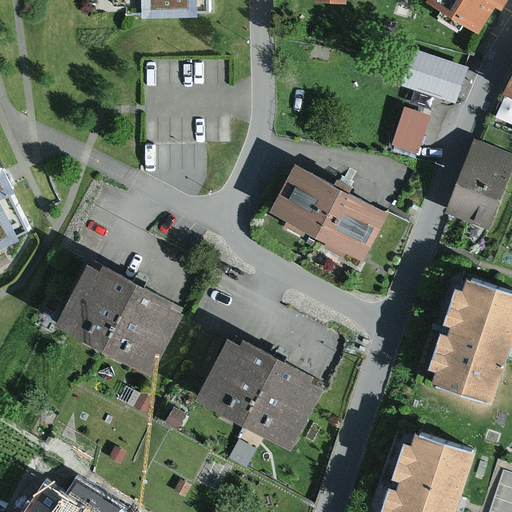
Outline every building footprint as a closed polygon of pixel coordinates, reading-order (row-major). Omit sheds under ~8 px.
[(109,0),(110,12),(208,11),(207,0),(109,0)] [(425,0),(477,32),(494,4),(501,8),(505,0),(425,0)] [(466,65),(411,46),(398,84),(453,103),(466,65)] [(511,59),(497,89),(511,95),(511,59)] [(429,115),(402,107),(391,143),(418,152),(429,115)] [(511,175),(511,152),(476,138),(446,211),(491,229),(511,175)] [(0,240),(28,227),(9,190),(14,187),(8,175),(1,160),(0,160),(0,240)] [(389,211),(294,162),(269,209),(284,217),(281,223),(302,234),(305,228),(326,239),(323,245),(342,254),(345,249),(364,259),(389,211)] [(96,266),(85,261),(53,323),(150,373),(183,310),(168,301),(171,296),(100,259),(96,266)] [(511,339),(511,290),(465,274),(461,287),(455,285),(442,322),(451,326),(447,335),(441,333),(429,366),(438,369),(434,380),(491,400),(509,349),(511,339)] [(49,293),(42,305),(53,311),(60,299),(49,293)] [(226,338),(195,398),(292,449),(324,388),(309,380),(312,373),(242,336),(237,344),(226,338)] [(140,392),(133,405),(146,412),(153,399),(140,392)] [(185,413),(173,407),(165,422),(177,428),(185,413)] [(476,452),(414,430),(410,443),(404,441),(391,478),(400,481),(397,491),(390,488),(381,511),(455,511),(458,505),(476,452)] [(238,438),(228,456),(246,465),(255,447),(238,438)] [(115,445),(109,457),(121,463),(126,451),(115,445)] [(179,478),(173,490),(183,496),(190,484),(179,478)] [(67,497),(44,482),(24,511),(119,511),(120,511),(77,482),(67,497)] [(212,503),(207,511),(225,511),(226,511),(212,503)]
